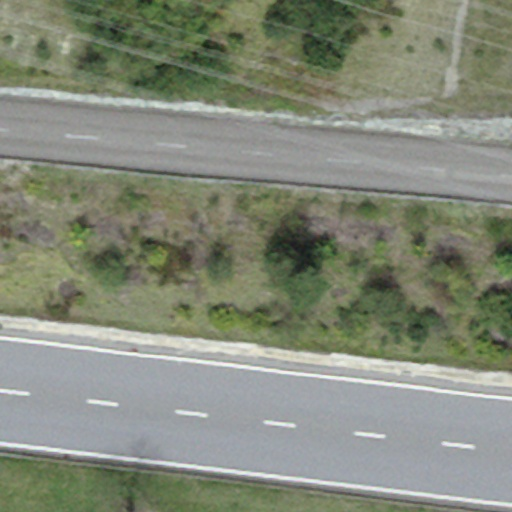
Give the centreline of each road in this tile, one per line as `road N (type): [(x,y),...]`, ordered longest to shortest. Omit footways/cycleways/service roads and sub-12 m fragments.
road 1 (primary): [(511,456),(0,395)]
road 2 (tertiary): [(0,129),(511,173)]
